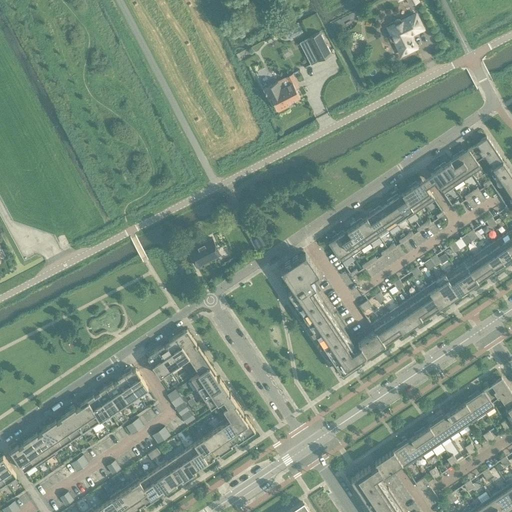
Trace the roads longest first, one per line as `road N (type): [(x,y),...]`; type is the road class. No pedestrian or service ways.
road 1 (residential): [(0,298),(470,56)]
road 2 (residential): [(207,298),(495,104)]
road 3 (residential): [(0,438),(207,298)]
road 4 (tertiary): [(308,445),(482,330)]
road 5 (residential): [(308,445),(207,298)]
